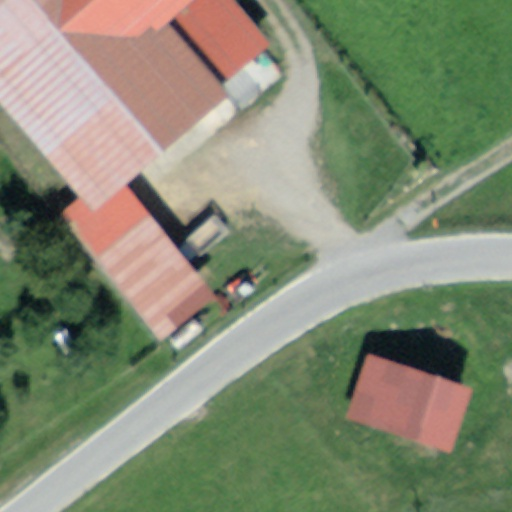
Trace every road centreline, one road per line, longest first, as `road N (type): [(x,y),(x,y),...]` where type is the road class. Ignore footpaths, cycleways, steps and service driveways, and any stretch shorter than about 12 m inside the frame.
road 1 (tertiary): [(15,511),(289,308),(348,279)]
road 2 (tertiary): [(511,257),(432,261),(348,279)]
